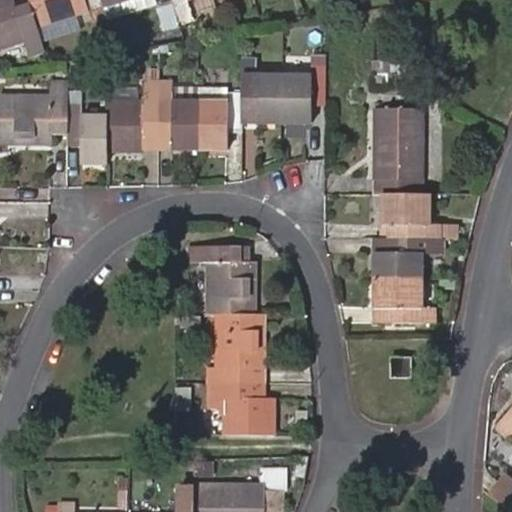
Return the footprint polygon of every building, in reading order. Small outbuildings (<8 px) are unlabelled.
[(44,54),(35,26),(27,2),(14,6),(11,0),(0,0),(0,46),(23,39),(29,58),(44,54)] [(103,16),(100,5),(98,0),(26,0),(27,2),(35,26),(89,9),(92,20),(103,16)] [(169,0),(177,23),(191,18),(185,0),(169,0)] [(376,62),(376,89),(403,89),(404,61),(376,62)] [(310,74),(282,73),(281,119),(308,120),(308,103),(325,103),(324,62),(310,62),(310,74)] [(254,119),(281,119),(282,73),(254,73),(254,64),(242,64),(241,90),(241,103),(254,103),(254,119)] [(51,134),(66,134),(67,105),(67,79),(49,79),(48,95),(0,94),(0,140),(51,141),(51,134)] [(157,84),(156,131),(156,144),(170,144),(170,147),(196,147),(196,101),(171,100),(171,79),(157,79),(157,84)] [(107,114),(107,149),(141,150),(141,131),(156,131),(157,84),(142,84),(142,100),(107,100),(107,114)] [(241,130),(241,103),(241,90),(227,90),(227,100),(196,101),(196,147),(226,147),(226,130),(241,130)] [(67,105),(66,134),(66,144),(80,145),(79,161),(106,161),(107,149),(107,114),(79,115),(80,105),(67,105)] [(381,192),(420,193),(420,107),(373,107),(373,176),(375,177),(375,193),(381,192)] [(420,193),(381,192),(381,238),(445,238),(453,237),(453,225),(429,225),(428,193),(420,193)] [(445,238),(381,238),(373,238),(374,279),(419,279),(419,253),(445,253),(445,238)] [(216,314),(254,314),(253,262),(239,261),(238,246),(187,246),(186,263),(206,263),(207,314),(216,314)] [(419,279),(374,279),(373,322),(429,321),(429,308),(419,308),(419,279)] [(254,314),(216,314),(215,366),(207,366),(206,381),(207,381),(214,381),(258,381),(262,381),(261,314),(254,314)] [(388,356),(388,376),(409,376),(409,356),(388,356)] [(223,434),(269,434),(271,396),(258,396),(258,381),(214,381),(207,381),(206,410),(223,410),(223,434)] [(188,389),(173,389),(172,413),(188,412),(188,389)] [(511,403),(492,424),(506,437),(511,431),(511,403)] [(264,483),(192,482),(191,511),(282,511),(283,490),(276,489),(276,474),(263,474),(264,483)] [(486,493),(508,509),(511,505),(511,486),(501,478),(486,493)] [(176,511),(191,511),(192,482),(177,483),(176,511)] [(71,511),(72,501),(55,500),(55,511),(71,511)]
